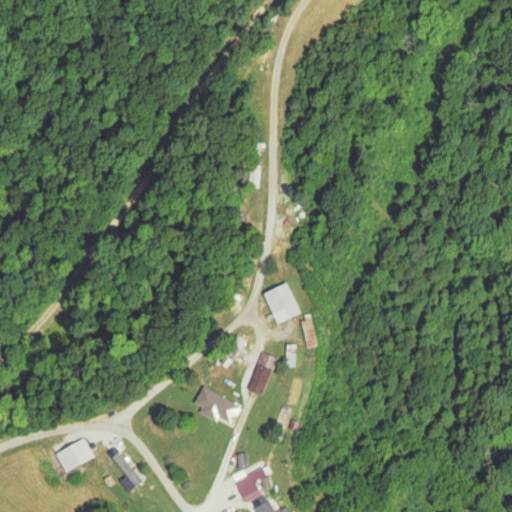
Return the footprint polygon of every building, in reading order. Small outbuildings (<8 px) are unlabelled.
[(276,323),(298,313),(284,282),(262,292),(276,323)] [(300,321),(304,347),(314,346),(310,320),(300,321)] [(262,395),(277,358),(263,352),(248,390),(262,395)] [(229,423),(239,406),(203,386),(192,407),(217,421),(219,418),(229,423)] [(74,473),(99,457),(88,439),(63,456),(74,473)] [(136,477),(141,473),(127,456),(122,460),(136,477)] [(235,481),(244,504),(263,497),(256,481),(266,476),(263,469),(235,481)] [(290,511),(287,506),(276,511),(269,500),(250,511),(290,511)]
